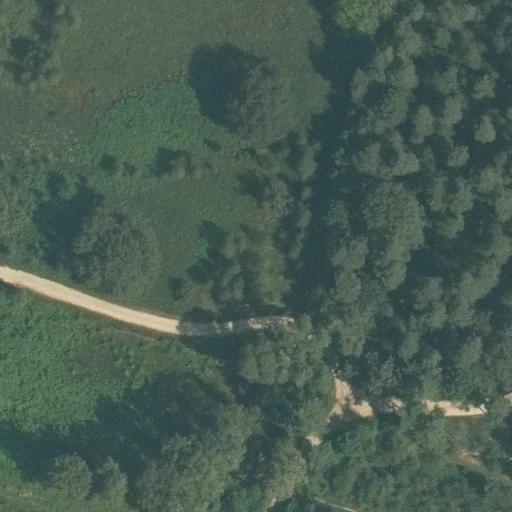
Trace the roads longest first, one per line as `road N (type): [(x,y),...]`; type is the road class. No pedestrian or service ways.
road 1 (track): [(319,315),(272,335),(196,341),(0,277)]
road 2 (track): [(319,315),(326,248),(361,125),(412,0)]
road 3 (track): [(511,401),(457,416),(361,402)]
road 4 (track): [(273,511),(332,424),(361,402)]
